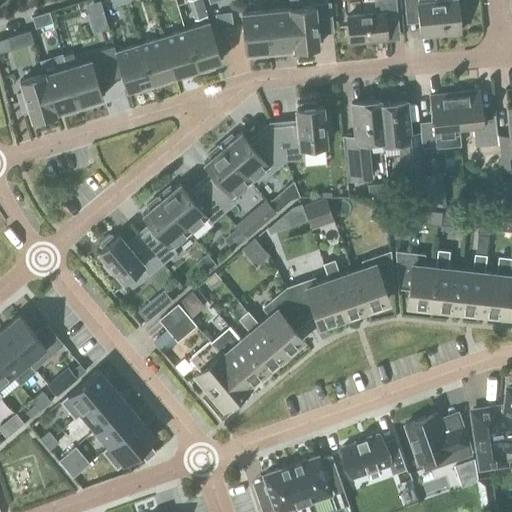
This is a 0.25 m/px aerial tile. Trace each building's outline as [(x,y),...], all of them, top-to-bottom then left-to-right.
[(289,0),(290,8),(294,48),(299,47),(299,52),(313,50),(313,46),(319,45),(315,5),(301,7),(300,0),(289,0)] [(350,42),(386,39),(386,32),(399,31),(395,0),(374,0),(376,14),(348,16),(350,42)] [(403,0),(405,13),(419,12),(419,34),(460,34),(460,2),(444,2),(444,0),(403,0)] [(138,6),(110,12),(113,22),(140,16),(138,6)] [(290,8),(266,10),(270,55),(287,53),(286,48),(294,48),(290,8)] [(266,10),(241,13),(245,52),(254,52),(254,56),(270,55),(266,10)] [(32,16),(35,28),(53,22),(49,11),(32,16)] [(89,20),(93,31),(108,26),(104,15),(89,20)] [(185,29),(198,72),(214,67),(212,63),(221,60),(209,22),(185,29)] [(35,43),(54,37),(51,26),(31,32),(35,43)] [(6,37),(10,49),(33,42),(30,29),(6,37)] [(185,29),(162,37),(174,75),(181,72),(183,77),(198,72),(185,29)] [(162,37),(139,44),(152,86),(168,82),(166,77),(174,75),(162,37)] [(139,44),(115,51),(122,74),(127,89),(135,87),(137,91),(152,86),(139,44)] [(67,66),(80,109),(95,104),(94,100),(102,97),(97,82),(122,74),(115,51),(113,45),(87,53),(89,59),(67,66)] [(80,109),(67,66),(43,73),(55,111),(63,109),(64,114),(80,109)] [(43,73),(20,81),(23,92),(17,93),(21,106),(27,104),(31,119),(37,117),(38,122),(52,117),(51,113),(55,111),(43,73)] [(478,91),(454,93),(457,128),(473,126),(475,146),(497,144),(496,138),(497,138),(495,114),(480,116),(478,91)] [(457,128),(454,93),(430,95),(431,115),(430,115),(431,121),(420,122),(421,132),(422,148),(459,144),(457,128)] [(369,141),(382,140),(378,100),(351,103),(355,135),(342,136),(347,181),(372,178),(369,141)] [(379,100),(378,100),(382,140),(383,144),(398,142),(402,182),(425,179),(422,148),(421,132),(410,133),(407,101),(380,104),(379,100)] [(270,121),(269,122),(286,160),(287,160),(303,158),(302,151),(325,149),(325,144),(324,132),(328,131),(327,117),(322,117),(321,105),(316,106),(316,101),(301,103),(302,107),(296,108),(298,123),(272,125),(270,121)] [(497,144),(499,171),(511,169),(511,106),(506,107),(509,137),(497,138),(496,138),(497,144)] [(219,143),(250,180),(268,166),(272,171),(284,160),(284,161),(286,160),(269,122),(271,126),(250,143),(241,131),(234,137),(231,133),(219,143)] [(199,180),(199,181),(224,211),(237,200),(233,194),(250,180),(219,143),(208,153),(211,156),(204,162),(213,174),(202,183),(199,180)] [(170,185),(158,195),(189,231),(206,217),(211,222),(224,211),(199,181),(198,181),(201,184),(189,194),(179,183),(173,188),(170,185)] [(138,232),(137,232),(163,262),(176,251),(172,246),(189,231),(158,195),(146,204),(149,208),(143,213),(152,225),(141,235),(138,232)] [(336,222),(327,197),(304,205),(313,230),(336,222)] [(392,208),(393,223),(410,224),(411,218),(426,220),(426,212),(392,208)] [(468,215),(443,212),(441,231),(466,233),(468,215)] [(235,224),(246,237),(258,227),(247,214),(235,224)] [(511,221),(490,219),(489,230),(511,232),(511,221)] [(103,247),(99,250),(107,259),(103,262),(113,273),(116,270),(127,283),(145,268),(149,274),(163,262),(137,232),(137,233),(139,236),(128,246),(118,234),(114,237),(111,234),(100,243),(103,247)] [(456,307),(460,269),(447,267),(449,251),(440,250),(440,249),(438,249),(436,266),(432,304),(456,307)] [(352,270),(365,306),(388,298),(385,288),(391,286),(390,268),(391,268),(390,251),(389,251),(362,260),(364,266),(352,270)] [(432,304),(436,266),(424,264),(425,254),(397,251),(398,268),(404,269),(403,286),(409,287),(407,301),(432,304)] [(480,309),(486,255),(476,254),(475,270),(460,269),(456,307),(480,309)] [(504,312),(510,258),(500,257),(498,273),(486,271),(487,254),(486,254),(486,255),(480,309),(504,312)] [(365,306),(352,270),(339,275),(333,259),(325,263),(342,314),(365,306)] [(342,314),(325,263),(324,263),(324,262),(323,262),(328,278),(316,283),(314,277),(287,286),(299,307),(306,305),(309,315),(316,313),(319,322),(342,314)] [(291,313),(299,307),(287,286),(263,306),(270,314),(259,323),(248,309),(247,310),(283,352),(302,336),(294,327),(299,323),(291,313)] [(196,324),(178,302),(159,318),(178,340),(196,324)] [(265,368),(283,352),(247,310),(247,311),(240,317),(251,330),(240,339),(265,368)] [(33,368),(63,343),(46,323),(35,333),(19,315),(2,329),(28,360),(27,361),(33,368)] [(265,368),(240,339),(229,326),(212,341),(210,338),(209,339),(249,385),(248,383),(265,368)] [(28,360),(2,329),(0,331),(0,360),(11,374),(19,383),(35,370),(33,368),(27,361),(28,360)] [(225,405),(249,385),(209,339),(208,339),(209,340),(189,357),(200,370),(197,372),(225,405)] [(0,383),(11,374),(0,360),(0,383)] [(86,370),(85,369),(80,363),(71,370),(78,377),(86,370)] [(82,412),(112,386),(98,369),(60,401),(75,419),(82,413),(82,412)] [(96,428),(126,402),(112,386),(82,412),(82,413),(96,428)] [(472,410),(481,466),(505,462),(503,450),(511,448),(511,388),(508,388),(505,412),(498,413),(497,406),(472,410)] [(42,389),(31,398),(35,403),(40,409),(51,400),(42,389)] [(109,444),(140,419),(126,402),(96,428),(109,444)] [(26,411),(31,417),(40,409),(35,403),(26,411)] [(425,469),(470,453),(469,444),(462,425),(450,429),(449,426),(442,429),(437,413),(405,424),(418,462),(422,460),(425,469)] [(148,442),(154,436),(140,419),(109,444),(101,450),(116,468),(138,450),(146,458),(155,451),(148,442)] [(53,436),(49,430),(40,437),(45,443),(53,436)] [(406,468),(395,436),(382,441),(379,433),(366,438),(366,436),(364,436),(365,438),(357,440),(357,439),(355,440),(356,441),(341,446),(352,477),(388,464),(392,473),(406,468)] [(49,449),(58,441),(53,436),(45,443),(49,449)] [(73,459),(68,454),(60,461),(65,466),(73,459)] [(317,454),(290,464),(303,501),(304,501),(328,493),(334,509),(349,504),(338,473),(325,477),(317,454)] [(476,478),(477,478),(474,458),(454,465),(462,486),(477,481),(476,478)] [(303,501),(290,464),(263,473),(271,496),(259,500),(262,511),(278,511),(278,510),(290,506),(291,511),(307,511),(304,501),(303,501)]
